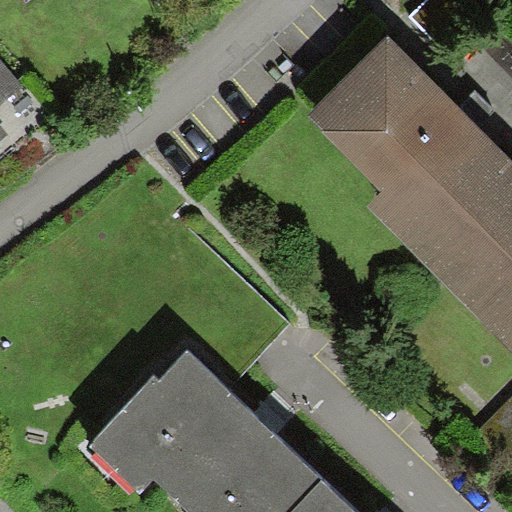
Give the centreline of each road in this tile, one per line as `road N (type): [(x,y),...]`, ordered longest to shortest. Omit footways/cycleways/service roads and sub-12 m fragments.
road 1 (unknown): [(440,511),(212,294),(156,298),(61,375)]
road 2 (residential): [(276,0),(123,136),(0,221)]
